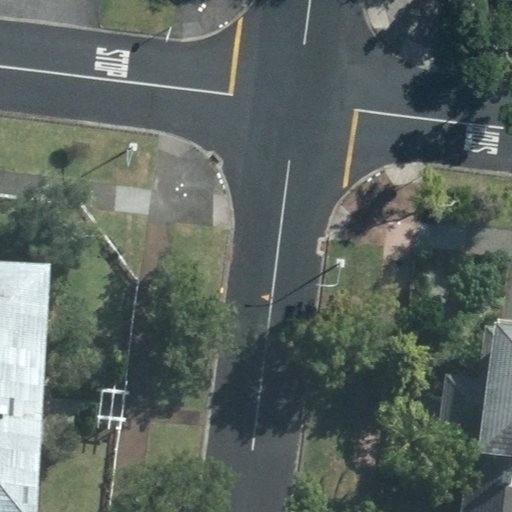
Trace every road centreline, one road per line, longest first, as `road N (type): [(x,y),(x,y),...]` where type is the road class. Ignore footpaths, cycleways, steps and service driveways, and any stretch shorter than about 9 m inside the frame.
road 1 (residential): [(295,99),(244,511)]
road 2 (residential): [(0,67),(295,99)]
road 3 (residential): [(295,99),(511,127)]
